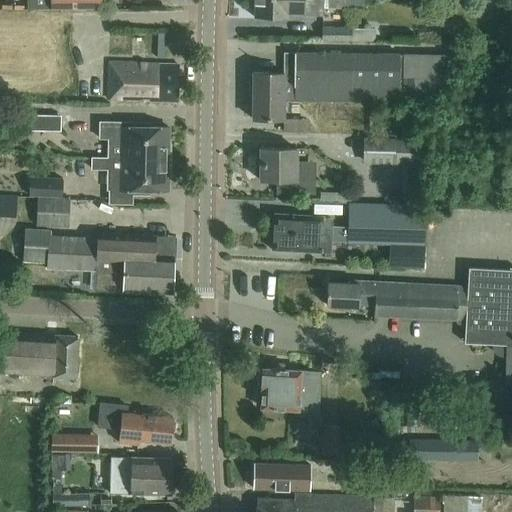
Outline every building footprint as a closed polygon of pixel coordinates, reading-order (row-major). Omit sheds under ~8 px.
[(51,0),(51,9),(101,9),(101,0),(51,0)] [(353,0),(254,0),(254,17),(289,17),(290,16),(324,16),(324,7),(353,7),(353,0)] [(375,40),(375,28),(351,28),(350,26),(321,26),(322,40),(375,40)] [(419,33),(419,43),(438,43),(438,33),(419,33)] [(261,54),(279,54),(279,44),(261,43),(261,54)] [(402,79),(396,80),(397,53),(295,53),(294,74),(282,74),(282,72),(252,72),(251,119),(282,119),(283,100),(396,100),(396,90),(402,92),(402,102),(451,102),(451,54),(403,53),(402,79)] [(108,94),(138,94),(151,95),(151,100),(177,101),(178,66),(159,66),(159,64),(109,63),(108,94)] [(27,115),(27,130),(61,131),(61,115),(27,115)] [(108,157),(171,157),(172,142),(169,139),(169,126),(131,126),(131,121),(100,121),(100,137),(109,137),(108,157)] [(402,163),(400,203),(423,204),(423,164),(419,164),(419,140),(363,136),(362,163),(402,163)] [(294,179),(294,170),(294,148),(260,148),(260,180),(277,180),(277,194),(316,195),(317,180),(294,179)] [(171,157),(108,157),(92,157),(92,168),(108,168),(108,189),(168,190),(168,177),(171,174),(171,157)] [(30,177),(29,195),(62,196),(62,178),(30,177)] [(321,192),(320,202),(348,203),(348,202),(351,201),(351,192),(321,192)] [(37,196),(36,224),(68,226),(70,198),(37,196)] [(329,252),(330,240),(347,241),(347,242),(405,244),(424,244),(425,205),(423,205),(423,204),(400,203),(400,204),(348,203),(348,226),(330,225),(331,219),(313,218),(313,216),(273,213),(271,249),(329,252)] [(47,263),(47,268),(96,270),(95,289),(172,293),(175,237),(129,235),(98,234),(98,238),(49,236),(50,231),(25,229),(23,261),(47,263)] [(424,244),(405,244),(405,270),(424,270),(424,244)] [(511,269),(468,267),(467,286),(366,281),(366,284),(327,282),(325,305),(358,306),(358,304),(373,305),(373,315),(465,320),(464,342),(493,343),(493,346),(494,349),(500,354),(503,355),(506,355),(504,385),(511,386),(511,269)] [(53,377),(75,378),(77,336),(3,332),(1,373),(53,376),(53,377)] [(262,369),(261,389),(263,389),(261,407),(318,411),(320,372),(262,369)] [(420,424),(421,392),(407,392),(405,423),(420,424)] [(424,424),(439,425),(440,397),(425,396),(424,424)] [(173,417),(127,413),(128,405),(99,402),(96,426),(120,429),(119,442),(170,447),(173,417)] [(339,447),(340,427),(340,425),(322,424),(320,453),(338,454),(339,447)] [(340,427),(339,447),(348,447),(349,428),(340,427)] [(51,433),(51,451),(79,452),(79,434),(51,433)] [(406,460),(456,460),(455,439),(407,438),(406,460)] [(111,456),(110,492),(110,494),(170,495),(171,458),(111,456)] [(255,463),(254,488),(309,490),(310,465),(255,463)] [(350,464),(349,482),(374,483),(375,466),(350,464)] [(56,493),(57,506),(90,505),(89,491),(56,493)] [(294,494),(294,500),(257,499),(256,511),(372,511),(373,496),(294,494)] [(443,494),(442,511),(481,511),(482,495),(443,494)] [(439,511),(440,496),(414,495),(413,511),(439,511)]
